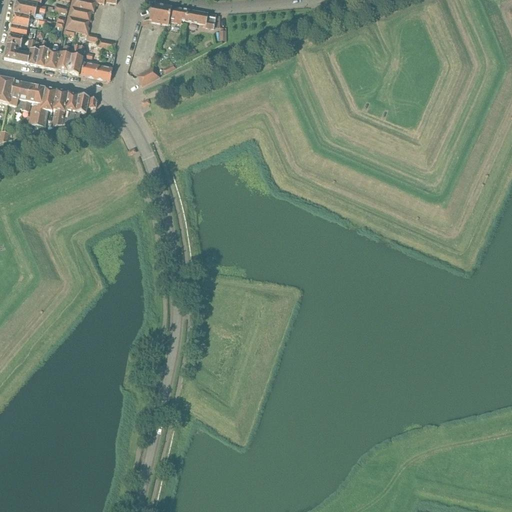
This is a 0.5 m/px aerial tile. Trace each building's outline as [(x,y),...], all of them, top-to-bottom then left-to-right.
[(77,33),(88,35),(90,30),(88,29),(89,23),(91,24),(92,20),(90,19),(92,13),(94,14),(95,7),(97,8),(98,5),(104,6),(104,3),(116,5),(117,0),(72,0),(65,30),(77,33)] [(16,3),(14,15),(30,18),(34,19),(36,13),(44,15),(45,9),(40,8),(16,3)] [(56,6),(54,11),(67,14),(68,10),(56,6)] [(168,14),(169,9),(152,6),(149,22),(151,23),(151,24),(168,27),(169,23),(170,14),(168,14)] [(181,25),(181,22),(183,11),(169,9),(168,14),(170,14),(169,23),(181,25)] [(183,11),(181,22),(205,27),(205,29),(214,31),(216,17),(183,11)] [(14,15),(11,27),(27,29),(28,29),(30,18),(14,15)] [(26,35),(27,29),(11,27),(9,35),(19,37),(31,39),(31,37),(26,35)] [(97,37),(88,35),(86,42),(98,45),(99,41),(97,37)] [(7,46),(15,48),(21,49),(23,40),(9,37),(7,46)] [(99,41),(98,45),(97,48),(113,51),(116,44),(99,41)] [(40,45),(36,44),(34,51),(30,50),(30,51),(29,56),(27,66),(36,67),(39,53),(40,53),(41,45),(41,42),(40,45)] [(27,51),(30,51),(30,50),(34,51),(36,44),(36,43),(32,42),(31,48),(27,50),(27,51)] [(47,43),(41,42),(41,45),(40,53),(39,53),(36,67),(44,70),(48,52),(44,51),(44,50),(46,49),(47,43)] [(4,61),(12,63),(15,48),(7,46),(4,61)] [(71,57),(68,74),(78,77),(80,67),(85,48),(78,47),(74,46),(73,50),(71,57)] [(12,63),(27,66),(29,56),(20,54),(21,49),(15,48),(12,63)] [(58,72),(68,74),(71,57),(73,50),(63,48),(60,63),(58,72)] [(48,52),(44,70),(56,72),(60,55),(49,53),(50,52),(48,52)] [(80,77),(95,80),(98,68),(83,65),(80,77)] [(165,76),(176,70),(174,65),(162,72),(165,76)] [(112,71),(98,68),(95,80),(110,83),(112,71)] [(160,79),(155,70),(154,68),(147,71),(148,72),(137,78),(140,84),(142,88),(160,79)] [(13,84),(0,80),(0,104),(8,107),(8,106),(13,84)] [(21,85),(13,84),(8,106),(16,108),(21,85)] [(30,87),(21,85),(16,108),(15,114),(19,115),(19,111),(22,112),(23,103),(26,103),(30,87)] [(28,126),(37,127),(45,90),(30,87),(26,103),(23,103),(22,112),(22,113),(28,114),(30,104),(34,105),(28,126)] [(56,93),(45,90),(37,127),(45,129),(48,112),(52,113),(52,111),(56,93)] [(67,95),(56,93),(52,111),(56,112),(53,129),(62,126),(67,95)] [(77,98),(67,95),(62,126),(80,119),(78,114),(75,113),(77,98)] [(86,116),(87,110),(89,100),(77,98),(75,113),(78,114),(86,116)] [(92,101),(89,100),(87,110),(96,110),(97,103),(95,102),(92,101)]
